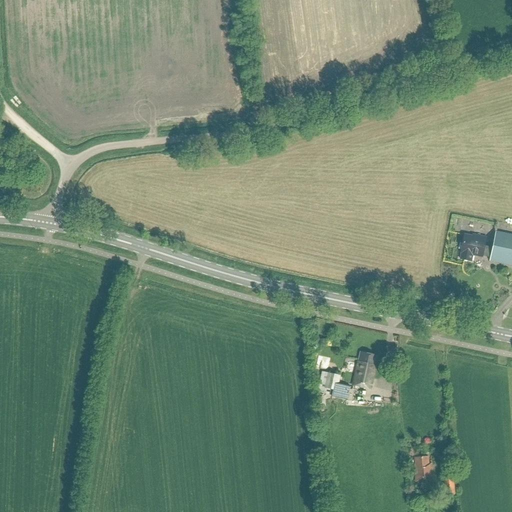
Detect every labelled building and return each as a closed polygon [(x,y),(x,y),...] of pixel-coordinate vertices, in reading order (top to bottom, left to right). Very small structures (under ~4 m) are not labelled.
[(511,235),(495,232),(493,241),(492,247),(484,246),(485,240),(486,238),(473,235),(473,236),(464,235),(460,253),(461,253),(460,259),(471,261),(472,255),(482,257),(482,256),(490,258),(489,261),(511,266),(511,235)] [(360,352),(353,386),(371,390),(376,370),(374,370),(377,356),(360,352)] [(341,375),(322,372),(317,392),(336,396),(336,398),(347,400),(349,393),(338,390),(341,375)] [(416,474),(414,474),(415,482),(433,480),(432,463),(429,464),(428,457),(415,458),(416,474)] [(455,494),(454,479),(443,480),(445,496),(455,494)] [(410,502),(419,502),(418,487),(409,487),(410,502)]
